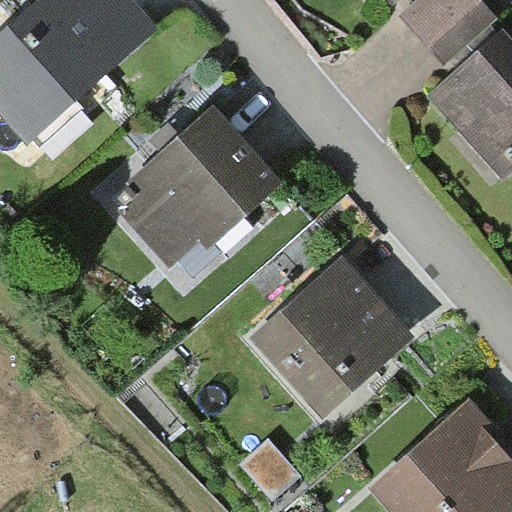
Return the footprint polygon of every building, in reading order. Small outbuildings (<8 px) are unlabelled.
[(154,44),(116,0),(43,0),(0,37),(0,119),(27,151),(154,44)] [(406,0),(385,0),(394,11),(406,0)] [(501,20),(483,0),(430,0),(408,19),(449,66),(501,20)] [(511,39),(441,103),(511,182),(511,181),(511,39)] [(288,195),(215,115),(124,197),(186,265),(208,245),(219,257),(288,195)] [(418,342),(348,262),(265,333),(334,414),(418,342)] [(511,511),(511,449),(473,404),(378,485),(401,511),(511,511)]
